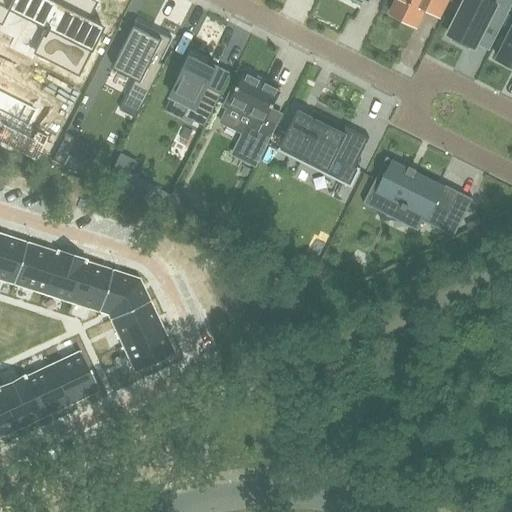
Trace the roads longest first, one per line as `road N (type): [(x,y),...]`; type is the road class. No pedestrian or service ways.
road 1 (residential): [(0,464),(205,367),(150,258),(0,210)]
road 2 (residential): [(232,0),(412,90)]
road 3 (tertiary): [(399,511),(281,491),(209,500)]
road 4 (residential): [(412,90),(414,120),(511,170)]
